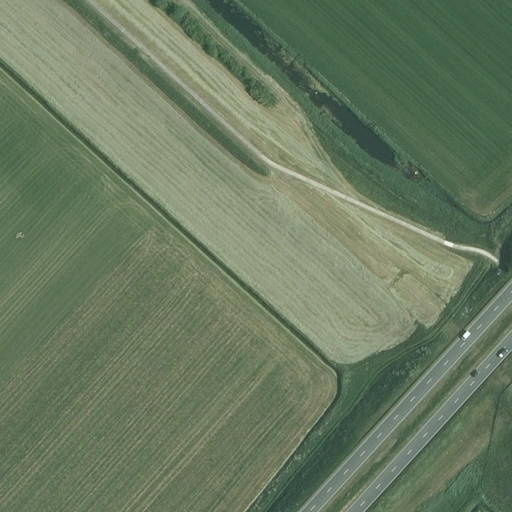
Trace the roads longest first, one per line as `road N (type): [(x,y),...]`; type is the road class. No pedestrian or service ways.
road 1 (trunk): [(511,289),(309,511)]
road 2 (trunk): [(355,511),(511,339)]
